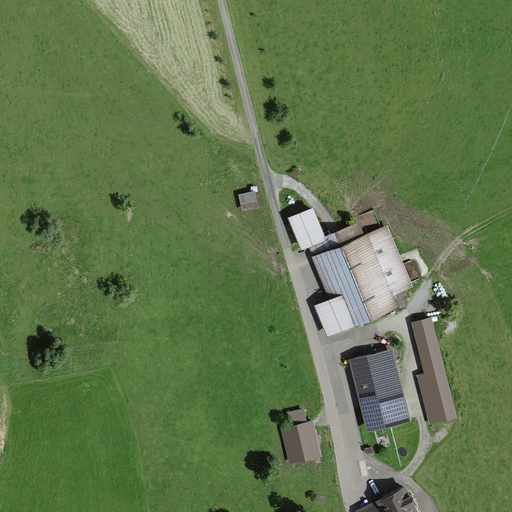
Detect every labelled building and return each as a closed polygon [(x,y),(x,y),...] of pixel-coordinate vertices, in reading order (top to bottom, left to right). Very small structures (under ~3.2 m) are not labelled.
[(240,194),(241,204),(258,201),(256,191),(240,194)] [(307,249),(312,247),(336,304),(326,309),(335,331),(399,304),(394,292),(413,284),(390,231),(371,239),(365,225),(332,239),(319,209),(295,220),(307,249)] [(408,269),(413,280),(420,277),(415,265),(408,269)] [(458,415),(432,315),(411,321),(425,372),(417,374),(429,422),(458,415)] [(348,357),(366,430),(412,419),(394,346),(348,357)] [(281,426),(289,463),(322,455),(313,418),(307,419),(304,406),(287,410),(290,423),(281,426)] [(407,511),(418,506),(406,484),(357,511),(407,511)]
